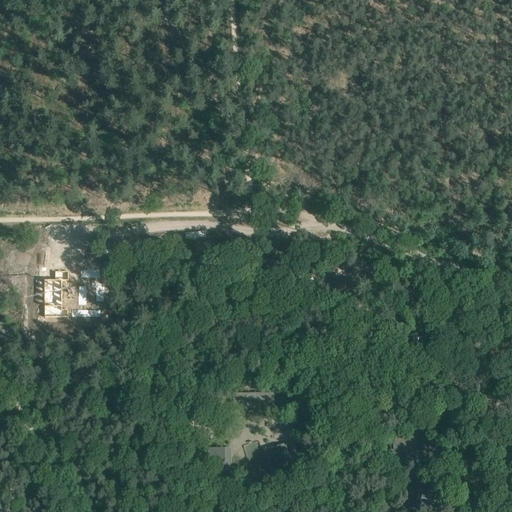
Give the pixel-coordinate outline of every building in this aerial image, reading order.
[(101,278),(101,269),(81,269),(81,270),(81,278),(100,278),(101,278)] [(62,281),(69,281),(69,273),(56,273),(56,281),(45,281),(45,318),(68,318),(68,310),(62,310),(62,281)] [(105,302),(105,283),(104,283),(91,283),(91,288),(96,288),(96,302),(104,302),(105,302)] [(87,305),(87,286),(86,286),(78,287),(78,305),(86,305),(87,305)] [(314,290),(303,298),(309,307),(327,294),(322,288),(316,293),(314,290)] [(102,319),(102,310),(101,310),(71,310),(71,318),(82,318),(82,319),(102,319)] [(233,395),(234,407),(274,406),(274,394),(233,395)] [(305,423),(295,424),(296,434),(306,433),(305,423)] [(389,452),(387,468),(412,470),(416,435),(407,434),(406,444),(390,443),(389,446),(388,446),(387,452),(389,452)] [(285,468),(279,446),(266,450),(272,472),(285,468)] [(209,472),(223,472),(223,449),(209,449),(209,472)] [(408,509),(407,511),(414,511),(415,510),(416,511),(418,504),(420,497),(413,495),(411,502),(412,502),(410,509),(408,509)]
